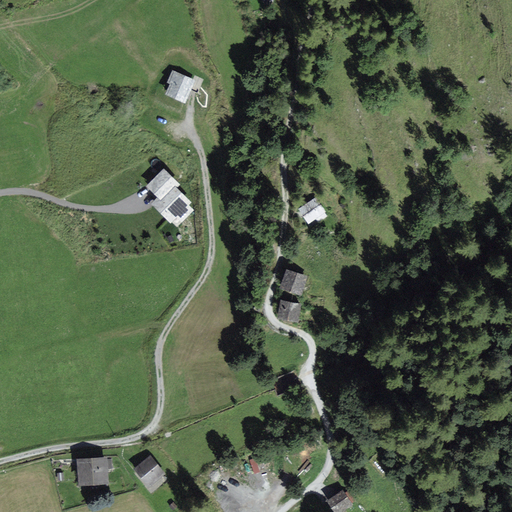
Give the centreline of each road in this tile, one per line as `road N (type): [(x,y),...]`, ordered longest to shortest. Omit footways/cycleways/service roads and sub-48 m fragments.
road 1 (track): [(191,93),(212,251),(163,334),(153,426),(137,437),(0,461)]
road 2 (track): [(331,458),(307,376),(310,343),(274,320),(269,306),(310,0)]
